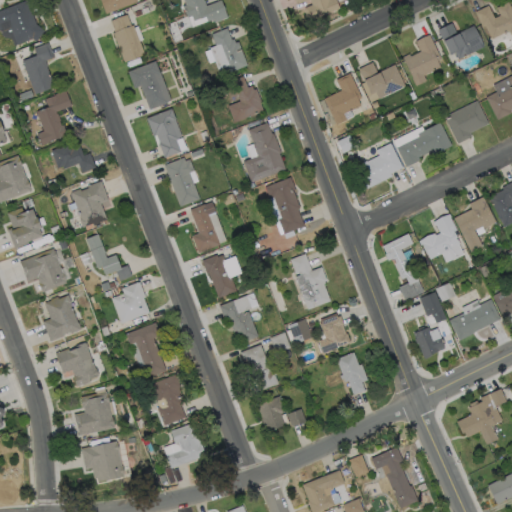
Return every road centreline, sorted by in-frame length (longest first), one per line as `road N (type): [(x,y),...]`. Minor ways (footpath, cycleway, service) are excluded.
road 1 (tertiary): [(463,511),(414,404),(266,0)]
road 2 (residential): [(253,478),(69,0)]
road 3 (tertiary): [(511,355),(253,478),(126,511)]
road 4 (residential): [(0,305),(42,411),(47,511)]
road 5 (residential): [(511,151),(352,230)]
road 6 (residential): [(413,0),(291,62)]
